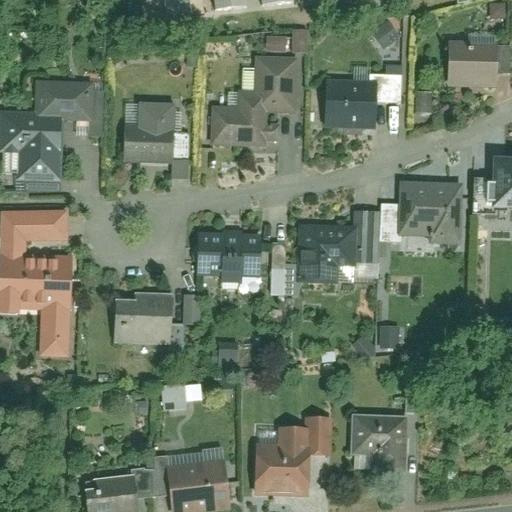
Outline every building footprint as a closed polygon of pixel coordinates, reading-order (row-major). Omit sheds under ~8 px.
[(161,0),(166,17),(192,10),(189,0),(161,0)] [(216,0),(218,10),(265,4),(303,0),(216,0)] [(392,21),(374,32),(384,48),(402,37),(392,21)] [(312,30),(296,29),(296,54),(312,54),(312,30)] [(498,44),(453,42),(451,87),(496,89),(497,70),(498,44)] [(511,44),(498,44),(497,70),(511,70),(511,44)] [(259,58),(259,93),(241,92),(241,107),(215,106),(214,143),(268,145),(268,139),(281,139),(281,124),(269,124),(269,111),(297,111),(299,58),(259,58)] [(377,84),(377,104),(401,105),(401,76),(378,75),(377,84)] [(94,82),(39,82),(39,117),(61,118),(94,118),(94,82)] [(377,84),(330,83),(329,129),(376,130),(377,104),(377,84)] [(435,93),(418,92),(417,113),(434,113),(435,93)] [(128,128),(127,163),(173,163),(174,105),(141,105),(141,128),(128,128)] [(0,117),(0,146),(0,176),(60,178),(61,118),(39,117),(0,117)] [(511,154),(500,154),(499,208),(511,208),(511,154)] [(463,248),(465,186),(401,184),(401,204),(400,235),(433,236),(433,247),(463,248)] [(400,235),(401,204),(382,204),(381,213),(380,241),(400,242),(400,235)] [(72,213),(4,212),(4,241),(30,241),(72,241),(72,213)] [(380,241),(381,213),(356,212),(355,227),(354,263),(380,264),(380,241)] [(355,227),(304,225),(302,282),(336,283),(337,262),(354,263),(355,227)] [(263,233),(203,233),(202,276),(224,276),(224,283),(246,283),(246,276),(263,276),(263,233)] [(30,256),(30,241),(4,241),(4,263),(0,262),(0,301),(2,301),(2,317),(19,317),(19,312),(41,313),(41,358),(72,358),(72,256),(30,256)] [(282,296),(281,245),(267,246),(269,297),(282,296)] [(117,300),(117,343),(172,343),(172,324),(172,294),(140,294),(140,300),(117,300)] [(200,324),(200,296),(187,296),(187,324),(200,324)] [(172,351),(187,351),(187,324),(172,324),(172,343),(172,351)] [(402,327),(385,326),(384,349),(401,349),(402,327)] [(216,351),(214,361),(234,364),(236,353),(216,351)] [(182,385),(158,387),(159,411),(183,410),(182,385)] [(410,417),(355,416),(355,454),(380,455),(379,472),(409,473),(410,417)] [(334,456),(334,419),(311,419),(311,430),(310,456),(334,456)] [(259,443),(258,494),(309,495),(310,456),(311,430),(281,429),(280,443),(259,443)] [(171,457),(156,459),(157,469),(160,495),(175,493),(172,469),(171,457)] [(227,462),(172,469),(175,493),(177,511),(212,511),(233,509),(227,462)] [(157,469),(138,472),(138,476),(141,497),(160,495),(157,469)] [(87,483),(90,511),(142,511),(141,497),(138,476),(87,483)]
